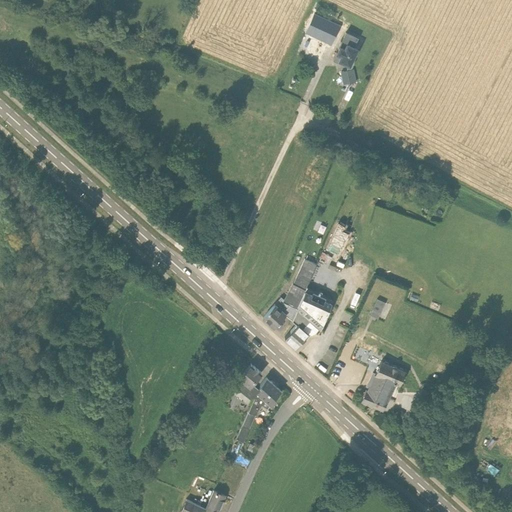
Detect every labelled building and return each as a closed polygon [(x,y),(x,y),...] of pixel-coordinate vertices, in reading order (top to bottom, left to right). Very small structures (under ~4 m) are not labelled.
[(338,26),(313,14),(304,32),(330,44),(338,26)] [(351,62),(350,62),(357,48),(353,46),(357,38),(345,32),(339,46),(337,52),(336,52),(333,58),(335,58),(334,60),(337,62),(338,60),(339,60),(347,63),(347,64),(347,65),(347,66),(348,67),(349,67),(350,67),(351,66),(351,65),(352,65),(352,64),(352,63),(351,63),(351,62)] [(356,68),(343,71),(346,84),(359,80),(356,68)] [(355,172),(366,176),(370,167),(358,163),(355,172)] [(416,188),(404,183),(387,176),(383,186),(400,192),(402,189),(415,193),(416,188)] [(314,229),(323,232),(330,217),(321,213),(314,229)] [(348,233),(342,230),(344,226),(338,223),(325,249),(337,255),(348,233)] [(329,262),(332,257),(322,251),(319,256),(329,262)] [(286,314),(292,319),(297,307),(305,290),(316,263),(304,258),(293,283),(292,282),(280,307),(276,303),(269,310),(263,318),(273,327),(280,320),(286,314)] [(331,303),(305,290),(297,307),(309,318),(320,327),(331,303)] [(380,318),(387,301),(379,298),(372,314),(380,318)] [(309,318),(297,307),(292,319),(297,323),(284,337),(295,346),(308,331),(303,326),(309,318)] [(405,372),(390,365),(381,361),(377,370),(379,371),(377,374),(375,373),(375,374),(378,376),(371,393),(366,390),(361,401),(382,410),(395,384),(399,386),(405,372)] [(251,384),(255,380),(261,372),(250,363),(244,371),(239,377),(232,385),(235,387),(244,394),(252,401),(255,394),(257,390),(251,384)] [(247,411),(248,411),(255,415),(261,405),(266,409),(271,404),(276,398),(274,397),(280,390),(266,377),(259,384),(261,386),(257,390),(255,394),(252,401),(247,411)] [(437,383),(427,379),(422,388),(432,394),(437,383)] [(255,415),(248,411),(242,425),(236,439),(243,442),(255,415)] [(186,499),(181,511),(183,511),(213,511),(215,511),(216,511),(224,495),(215,491),(213,490),(206,507),(186,499)]
